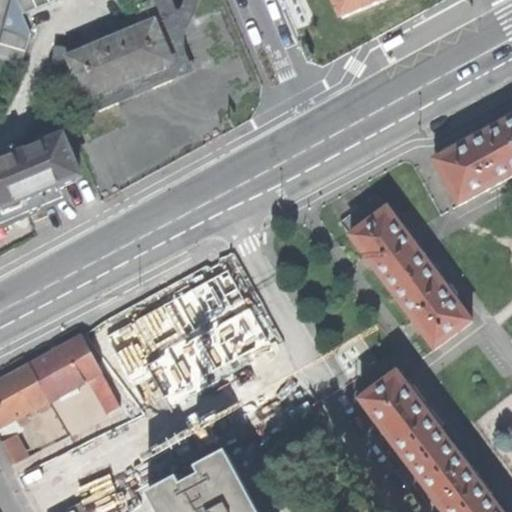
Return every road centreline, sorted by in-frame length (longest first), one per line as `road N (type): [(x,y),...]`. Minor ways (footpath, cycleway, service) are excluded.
road 1 (residential): [(233,188),(246,239),(347,424),(412,511)]
road 2 (secondary): [(0,310),(233,188)]
road 3 (secondary): [(316,141),(511,38)]
road 4 (residential): [(316,141),(249,0)]
